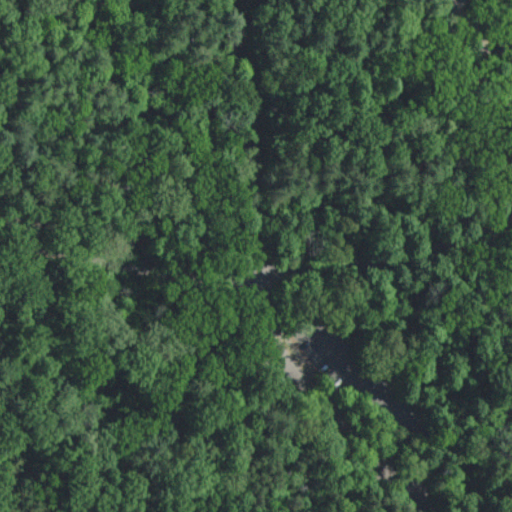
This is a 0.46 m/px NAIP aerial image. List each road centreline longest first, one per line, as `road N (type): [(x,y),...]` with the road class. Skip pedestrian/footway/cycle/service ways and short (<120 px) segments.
road 1 (residential): [(257,278),(456,242),(511,210),(454,14)]
road 2 (residential): [(272,353),(248,216),(243,60),(219,0)]
road 3 (residential): [(150,269),(145,150),(104,87),(88,0)]
road 4 (residential): [(257,278),(165,272),(0,230)]
road 5 (residential): [(64,246),(62,192),(8,0)]
road 6 (residential): [(272,353),(288,396),(316,429),(362,471),(405,485)]
road 7 (residential): [(405,485),(272,353)]
